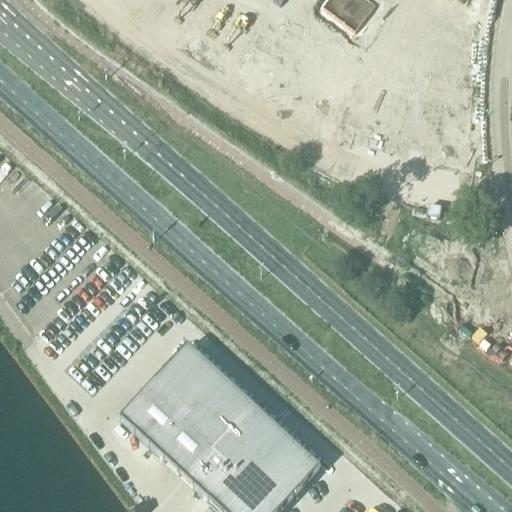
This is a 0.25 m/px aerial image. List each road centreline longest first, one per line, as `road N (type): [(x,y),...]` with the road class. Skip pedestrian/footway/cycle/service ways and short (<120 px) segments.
road 1 (primary): [(511,470),(0,12)]
road 2 (primary): [(0,80),(493,511)]
road 3 (unknown): [(1,153),(145,286),(156,315),(141,337)]
road 4 (unclassified): [(511,233),(499,80),(509,0)]
road 5 (unknown): [(272,511),(213,401),(141,337)]
